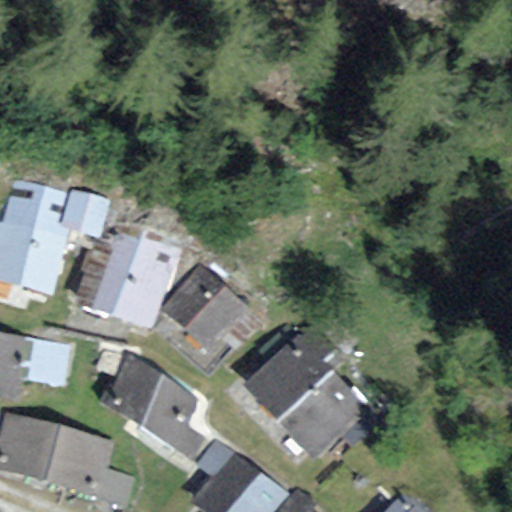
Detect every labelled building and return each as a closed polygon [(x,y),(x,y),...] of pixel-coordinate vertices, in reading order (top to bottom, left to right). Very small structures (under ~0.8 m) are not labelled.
[(105,205),(21,184),(10,229),(0,226),(0,242),(0,243),(0,278),(56,292),(70,234),(96,241),(105,205)] [(175,251),(122,235),(101,304),(154,320),(175,251)] [(241,307),(203,270),(170,303),(209,340),(241,307)] [(340,358),(313,328),(252,383),(314,452),(361,410),(326,371),(340,358)] [(66,346),(0,337),(0,388),(15,391),(17,373),(62,379),(66,346)] [(194,397),(132,361),(108,402),(194,451),(202,437),(179,423),(194,397)] [(107,443),(12,417),(6,440),(0,437),(0,464),(126,499),(131,478),(100,470),(107,443)] [(218,511),(267,511),(284,490),(245,459),(209,504),(218,511)] [(428,511),(408,494),(392,511),(428,511)] [(315,511),(297,497),(284,511),(315,511)]
